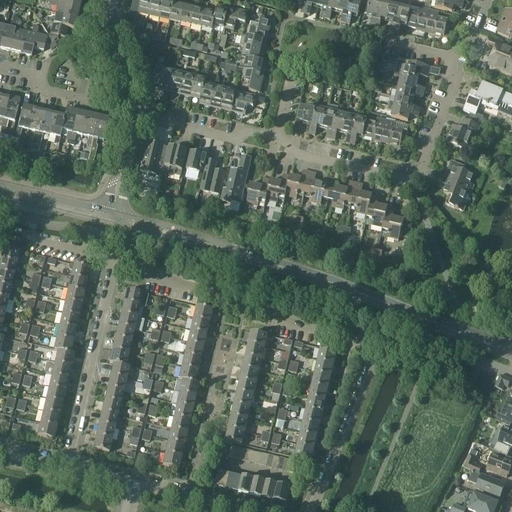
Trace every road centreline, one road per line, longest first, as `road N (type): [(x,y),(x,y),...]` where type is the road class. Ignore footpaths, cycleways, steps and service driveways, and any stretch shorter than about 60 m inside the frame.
road 1 (residential): [(312,511),(367,385),(372,355),(359,343),(116,268)]
road 2 (tertiary): [(482,342),(110,217)]
road 3 (residential): [(412,180),(296,152),(278,137),(227,137),(136,116)]
road 4 (residential): [(68,470),(116,268)]
road 5 (residential): [(0,67),(89,99),(97,63),(121,53)]
road 6 (residential): [(412,180),(453,84),(452,58)]
road 7 (residential): [(116,268),(0,236)]
